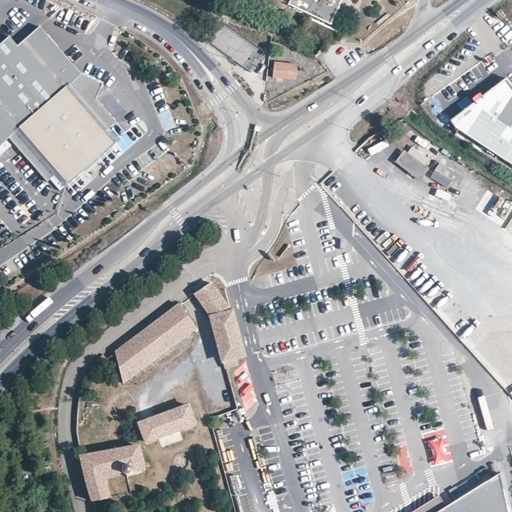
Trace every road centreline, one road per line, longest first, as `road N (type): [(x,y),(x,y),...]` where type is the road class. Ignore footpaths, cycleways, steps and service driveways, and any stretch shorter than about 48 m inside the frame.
road 1 (residential): [(227,254),(191,271),(76,371),(67,438),(86,511)]
road 2 (secondary): [(231,158),(0,353)]
road 3 (secondary): [(0,383),(26,353),(212,204)]
road 4 (unknown): [(325,123),(374,200),(508,299)]
road 5 (secondary): [(325,123),(450,29),(456,10)]
road 6 (residential): [(227,254),(247,253),(272,232),(285,188),(302,172),(325,123)]
road 7 (secondary): [(364,71),(276,138),(271,162)]
road 8 (residential): [(110,0),(162,26),(209,71)]
